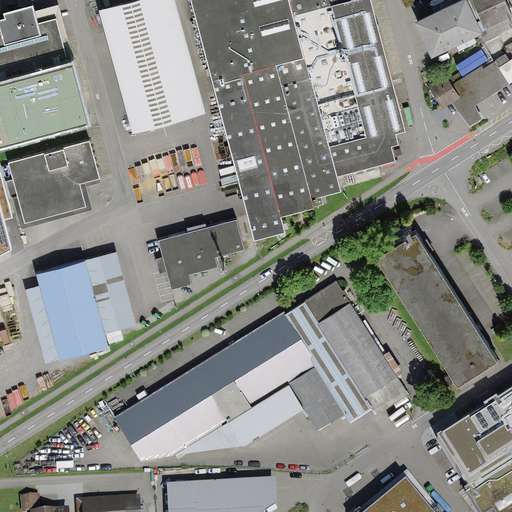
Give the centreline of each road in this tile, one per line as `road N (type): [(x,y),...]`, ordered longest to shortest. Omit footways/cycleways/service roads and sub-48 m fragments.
road 1 (tertiary): [(441,166),(0,447)]
road 2 (residential): [(0,270),(113,209),(120,196),(73,0)]
road 3 (residential): [(316,511),(320,489),(511,366)]
road 4 (unknown): [(146,311),(120,196),(223,185)]
road 5 (track): [(320,489),(292,476),(145,477)]
road 6 (unclassified): [(392,0),(441,166)]
road 7 (residential): [(441,166),(511,279)]
